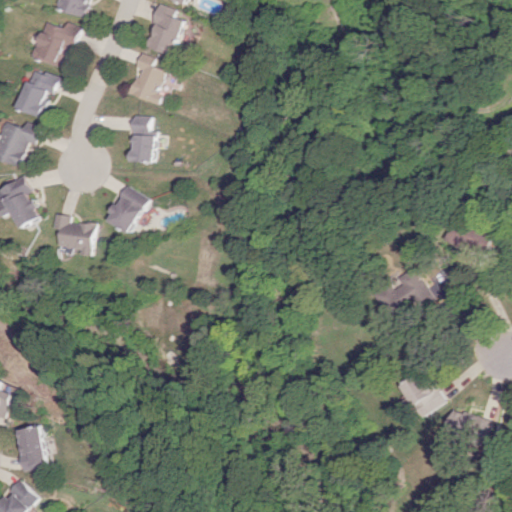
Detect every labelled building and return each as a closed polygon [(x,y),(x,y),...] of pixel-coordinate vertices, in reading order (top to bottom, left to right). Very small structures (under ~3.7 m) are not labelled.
[(59,0),(57,7),(83,17),(89,0),(59,0)] [(185,19),(174,16),(177,9),(159,3),(145,46),(173,55),(185,19)] [(77,25),(65,22),(64,26),(45,21),(35,58),(65,67),(77,25)] [(131,94),(161,103),(164,93),(159,92),(166,69),(152,65),(154,57),(140,52),(135,67),(139,68),(131,94)] [(45,116),(50,104),(46,103),(49,92),(56,94),(61,77),(34,68),(21,108),(45,116)] [(0,148),(0,156),(30,167),(45,126),(31,122),(29,127),(10,121),(0,148)] [(159,130),(153,130),(153,122),(135,122),(136,161),(160,161),(159,130)] [(51,216),(38,192),(42,190),(33,175),(0,192),(0,193),(12,216),(22,211),(31,227),(51,216)] [(155,197),(133,185),(114,220),(137,232),(155,197)] [(100,255),(104,224),(78,221),(79,215),(64,213),(62,228),(70,229),(68,246),(91,248),(90,254),(100,255)] [(452,238),(491,255),(499,236),(460,219),(452,238)] [(401,276),(404,281),(380,295),(395,320),(436,295),(418,266),(401,276)] [(428,417),(452,402),(432,369),(407,385),(414,397),(408,400),(413,409),(420,404),(428,417)] [(0,414),(7,417),(17,394),(0,386),(0,414)] [(470,413),(459,409),(450,434),(488,447),(498,418),(472,409),(470,413)] [(19,429),(25,469),(51,465),(45,425),(19,429)] [(29,511),(43,498),(23,480),(0,504),(0,511),(29,511)]
